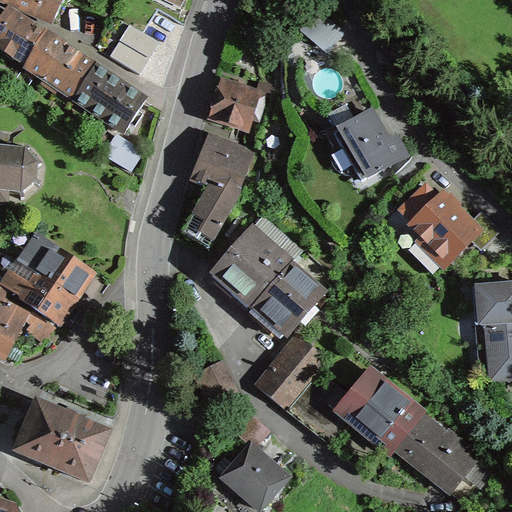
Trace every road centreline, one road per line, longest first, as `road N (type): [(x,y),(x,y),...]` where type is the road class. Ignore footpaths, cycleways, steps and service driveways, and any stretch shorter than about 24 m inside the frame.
road 1 (residential): [(186,107),(148,231),(148,408),(108,511)]
road 2 (residential): [(0,6),(186,107)]
